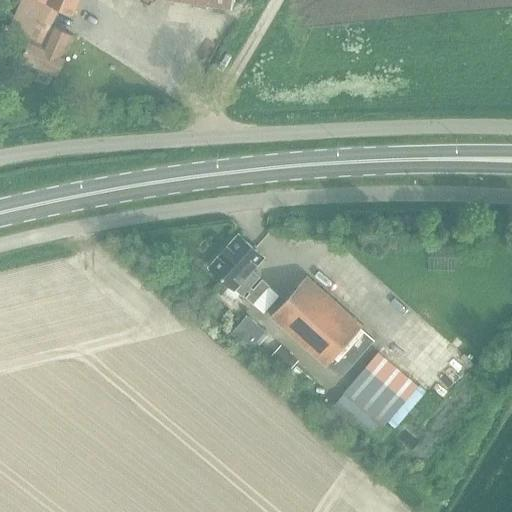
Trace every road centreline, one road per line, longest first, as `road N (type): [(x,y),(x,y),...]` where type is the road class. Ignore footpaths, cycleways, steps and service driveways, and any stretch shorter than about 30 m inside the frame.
road 1 (unclassified): [(0,247),(195,210),(337,198),(511,197)]
road 2 (unclassified): [(0,160),(206,136),(511,130)]
road 3 (primary): [(0,214),(150,182),(300,164),(474,160)]
